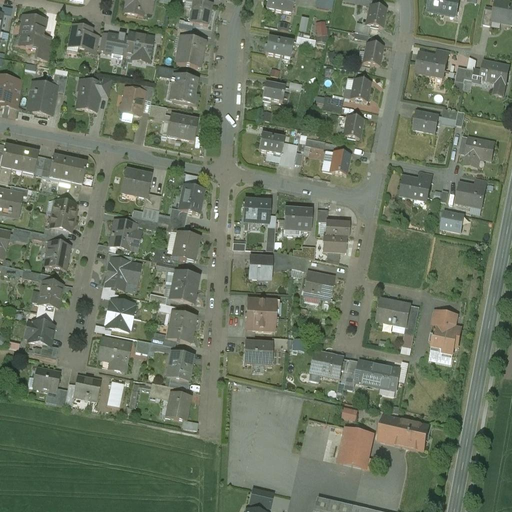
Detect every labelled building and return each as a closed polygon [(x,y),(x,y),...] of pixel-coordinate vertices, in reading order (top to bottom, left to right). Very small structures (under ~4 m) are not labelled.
[(152,0),(126,0),(123,16),(136,18),(136,15),(138,16),(139,14),(150,16),(152,0)] [(294,0),(267,0),(265,11),(291,17),(294,0)] [(372,0),(370,0),(348,0),(348,4),(371,9),(372,0)] [(429,0),(427,13),(455,19),(459,0),(429,0)] [(511,5),(495,3),(493,13),(491,23),(492,23),(511,26),(511,5)] [(197,5),(192,4),(191,5),(188,24),(205,28),(209,8),(197,5)] [(386,12),(371,9),(367,27),(382,30),(386,12)] [(493,13),(485,11),(481,27),(491,29),(492,23),(491,23),(493,13)] [(35,22),(20,19),(18,28),(21,29),(18,43),(25,44),(24,49),(37,52),(38,52),(40,39),(43,22),(35,20),(35,22)] [(300,33),(307,34),(309,19),(301,19),(300,33)] [(289,32),(290,24),(278,23),(278,31),(289,32)] [(327,23),(316,23),(317,38),(327,37),(327,23)] [(91,32),(72,28),(69,47),(77,49),(77,51),(84,52),(84,55),(87,55),(90,37),(91,32)] [(128,38),(102,33),(99,49),(125,55),(128,38)] [(192,36),(177,33),(175,39),(180,40),(191,42),(192,36)] [(97,38),(90,37),(87,55),(94,56),(97,38)] [(151,42),(128,38),(125,55),(135,56),(134,59),(147,61),(151,42)] [(50,40),(40,39),(38,52),(37,52),(35,62),(46,63),(50,40)] [(293,44),(268,39),(265,56),(289,60),(293,44)] [(313,42),(295,39),(294,45),(311,49),(313,42)] [(191,42),(180,40),(175,65),(198,70),(203,45),(191,42)] [(382,49),(367,46),(363,65),(379,68),(382,49)] [(448,53),(436,51),(434,58),(446,60),(448,53)] [(446,60),(434,58),(434,60),(419,58),(419,54),(418,54),(414,74),(443,79),(446,60)] [(510,68),(483,64),(481,72),(480,81),(494,83),(492,96),(502,98),(504,85),(507,85),(510,68)] [(182,74),(157,69),(156,79),(172,82),(173,79),(181,80),(182,74)] [(467,71),(457,69),(454,83),(464,84),(467,71)] [(271,70),(270,77),(279,79),(280,72),(271,70)] [(481,72),(474,71),(472,84),(479,85),(480,81),(481,72)] [(67,79),(54,77),(51,89),(56,90),(55,94),(64,96),(67,79)] [(304,80),(292,77),(290,83),(303,86),(304,80)] [(181,80),(173,79),(172,82),(172,85),(170,85),(170,88),(171,88),(168,103),(180,105),(180,107),(196,109),(198,98),(194,97),(196,83),(181,80)] [(22,85),(0,80),(0,104),(4,105),(3,107),(10,108),(10,106),(17,107),(16,110),(17,110),(22,85)] [(111,82),(99,80),(98,86),(100,86),(98,98),(108,100),(111,82)] [(98,86),(79,82),(77,93),(81,93),(79,101),(83,102),(81,111),(95,114),(98,98),(100,86),(98,86)] [(370,85),(354,82),(350,101),(366,105),(370,85)] [(51,89),(33,85),(31,96),(35,97),(32,114),(50,118),(55,94),(56,90),(51,89)] [(284,89),(265,85),(262,100),(272,102),(281,104),(284,89)] [(153,90),(140,87),(138,93),(144,94),(143,103),(151,104),(153,90)] [(138,93),(125,90),(122,106),(119,108),(119,111),(120,114),(123,114),(131,116),(132,117),(133,118),(138,119),(140,117),(143,103),(144,94),(138,93)] [(342,103),(324,99),(323,105),(341,109),(342,103)] [(341,109),(323,105),(321,112),(340,115),(341,109)] [(166,111),(150,108),(148,121),(169,125),(170,119),(164,117),(166,111)] [(458,114),(443,111),(442,119),(456,122),(458,114)] [(439,117),(416,113),(412,131),(435,135),(439,117)] [(131,116),(123,114),(121,121),(131,123),(132,117),(131,116)] [(465,115),(458,114),(456,122),(455,127),(462,128),(465,115)] [(181,120),(171,118),(170,118),(170,119),(169,125),(167,137),(175,139),(175,140),(192,143),(196,122),(187,121),(186,122),(181,121),(181,120)] [(362,122),(347,119),(343,139),(358,142),(362,122)] [(283,140),(261,136),(258,153),(280,157),(283,140)] [(494,144),(468,139),(464,157),(465,157),(464,166),(477,169),(479,159),(491,162),(494,144)] [(325,144),(306,141),(305,147),(324,151),(325,144)] [(27,152),(5,148),(1,171),(2,171),(13,173),(13,171),(23,173),(27,152)] [(38,155),(27,152),(23,173),(34,175),(38,159),(38,155)] [(303,156),(296,155),(294,166),(301,167),(303,156)] [(349,158),(334,155),(330,174),(345,177),(349,158)] [(50,174),(49,179),(60,181),(64,161),(53,158),(53,162),(50,174)] [(45,160),(38,159),(35,171),(43,172),(45,160)] [(53,162),(45,160),(43,172),(50,174),(53,162)] [(75,163),(64,161),(60,181),(71,183),(75,163)] [(86,165),(75,163),(71,183),(71,186),(80,188),(81,188),(86,165)] [(13,173),(2,171),(0,180),(0,185),(9,188),(13,173)] [(431,176),(419,173),(417,181),(418,181),(429,183),(431,176)] [(150,179),(127,174),(123,193),(137,196),(136,199),(145,201),(146,197),(150,179)] [(418,183),(402,179),(398,196),(425,202),(429,183),(418,181),(418,183)] [(28,192),(11,188),(9,195),(22,198),(27,199),(28,192)] [(475,190),(458,188),(455,205),(482,210),(485,191),(475,189),(475,190)] [(203,193),(183,189),(179,212),(178,213),(187,215),(198,217),(203,193)] [(79,194),(69,192),(68,200),(77,202),(79,194)] [(447,193),(442,192),(439,203),(445,205),(447,193)] [(22,198),(9,195),(9,196),(0,194),(0,211),(18,216),(22,198)] [(162,200),(146,197),(145,201),(143,210),(159,214),(162,200)] [(269,205),(244,203),(243,225),(267,227),(269,205)] [(76,208),(56,204),(55,209),(52,211),(51,217),(75,222),(76,218),(74,218),(72,216),(75,215),(76,208)] [(187,215),(178,213),(179,212),(171,211),(168,227),(184,230),(187,215)] [(311,214),(284,212),(283,239),(294,239),(295,234),(309,235),(311,214)] [(327,213),(317,212),(316,224),(326,225),(327,225),(327,213)] [(464,219),(444,215),(441,229),(441,231),(460,235),(462,229),(464,219)] [(75,222),(51,217),(50,223),(51,226),(50,231),(71,235),(72,229),(70,227),(72,226),(74,226),(75,222)] [(160,225),(131,219),(130,227),(136,228),(136,231),(158,235),(160,225)] [(130,227),(116,224),(113,239),(111,238),(109,249),(130,254),(136,231),(136,228),(130,227)] [(184,230),(168,227),(160,225),(159,233),(177,236),(177,235),(182,237),(184,230)] [(327,225),(326,225),(325,239),(323,239),(345,241),(347,241),(348,226),(327,225)] [(30,233),(14,230),(12,237),(29,241),(30,233)] [(275,230),(267,230),(266,243),(274,244),(275,230)] [(9,235),(0,233),(0,261),(3,262),(5,253),(9,235)] [(47,237),(30,233),(29,241),(46,245),(47,237)] [(182,237),(177,235),(172,260),(179,262),(181,262),(182,262),(194,264),(199,240),(182,237)] [(345,241),(323,239),(322,254),(327,255),(339,255),(344,256),(345,241)] [(71,250),(50,245),(45,270),(66,274),(66,272),(64,272),(67,258),(69,259),(71,250)] [(315,250),(301,249),(301,260),(314,263),(315,250)] [(167,253),(156,250),(152,264),(156,265),(177,269),(179,262),(172,260),(166,259),(167,253)] [(292,258),(276,255),(274,263),(291,267),(292,258)] [(339,255),(327,255),(326,265),(338,267),(339,255)] [(125,259),(109,256),(107,263),(110,264),(111,262),(124,265),(125,259)] [(306,261),(292,258),(291,267),(291,272),(304,275),(306,261)] [(124,265),(111,262),(110,264),(105,288),(122,292),(124,284),(136,286),(140,268),(124,265)] [(270,263),(249,262),(248,283),(269,284),(270,263)] [(177,269),(156,265),(155,271),(175,275),(179,276),(181,270),(177,269)] [(16,271),(1,268),(0,274),(0,275),(14,279),(16,271)] [(41,276),(22,272),(21,280),(39,284),(41,276)] [(179,276),(175,275),(172,289),(195,293),(198,280),(179,276)] [(332,281),(307,276),(302,299),(320,302),(328,304),(332,281)] [(63,288),(43,284),(38,307),(58,311),(63,288)] [(195,293),(172,289),(169,302),(192,307),(195,293)] [(167,300),(150,297),(148,304),(158,306),(165,308),(167,300)] [(288,313),(288,298),(280,298),(280,313),(288,313)] [(320,302),(302,299),(301,304),(303,307),(318,309),(320,302)] [(275,304),(247,302),(246,315),(246,321),(245,333),(274,335),(275,304)] [(111,303),(110,305),(109,305),(105,327),(106,328),(105,330),(106,330),(111,331),(128,335),(128,332),(129,332),(134,310),(133,310),(133,307),(117,304),(111,303)] [(410,310),(380,303),(376,324),(394,327),(393,329),(396,329),(397,325),(406,327),(410,310)] [(165,308),(158,306),(157,315),(170,318),(171,309),(165,308)] [(46,312),(35,310),(34,316),(45,318),(46,312)] [(418,311),(410,310),(406,327),(415,329),(418,311)] [(452,318),(435,315),(432,328),(438,329),(449,331),(452,318)] [(195,321),(173,317),(170,329),(192,334),(195,321)] [(54,330),(33,326),(33,327),(30,342),(29,346),(50,350),(54,330)] [(192,334),(170,329),(167,343),(189,347),(192,334)] [(449,331),(438,329),(437,337),(434,338),(430,337),(428,345),(433,346),(432,351),(442,353),(441,358),(452,360),(453,350),(457,351),(460,333),(449,331)] [(165,341),(152,338),(150,345),(164,348),(165,341)] [(286,343),(269,342),(269,347),(270,347),(269,352),(285,352),(286,343)] [(131,349),(103,343),(99,362),(116,366),(114,374),(126,376),(131,349)] [(150,345),(138,343),(135,355),(148,358),(150,345)] [(269,347),(243,346),(242,367),(269,369),(269,352),(270,347),(269,347)] [(188,353),(170,349),(169,356),(171,357),(171,356),(187,359),(188,353)] [(342,361),(313,355),(309,374),(317,376),(317,378),(338,382),(340,374),(342,363),(342,361)] [(187,359),(171,356),(171,357),(166,380),(188,384),(192,360),(187,359)] [(349,364),(342,363),(340,374),(347,375),(349,364)] [(357,364),(350,363),(347,374),(354,376),(357,364)] [(384,370),(367,366),(368,365),(359,364),(355,385),(365,387),(365,386),(380,389),(380,390),(385,369),(384,369),(384,370)] [(400,372),(385,369),(380,390),(396,393),(400,372)] [(60,377),(39,372),(35,391),(56,396),(58,389),(57,389),(60,377)] [(317,376),(309,374),(307,381),(316,383),(317,378),(317,376)] [(92,384),(78,382),(75,395),(75,398),(85,401),(85,402),(96,404),(100,385),(92,384)] [(120,410),(124,386),(112,384),(107,408),(120,410)] [(170,390),(152,387),(150,397),(156,399),(157,396),(168,398),(170,390)] [(67,394),(61,393),(57,408),(64,409),(67,394)] [(136,410),(139,394),(133,393),(130,409),(136,410)] [(75,395),(67,394),(64,409),(72,411),(75,398),(75,395)] [(189,401),(171,398),(168,412),(171,412),(169,421),(184,424),(189,401)] [(344,410),(341,422),(355,425),(358,413),(344,410)] [(429,429),(384,420),(379,444),(424,454),(429,429)] [(373,438),(354,433),(346,467),(365,472),(373,438)] [(250,507),(251,507),(262,510),(269,511),(273,497),(253,493),(250,507)] [(352,511),(353,509),(318,501),(315,511),(352,511)]
